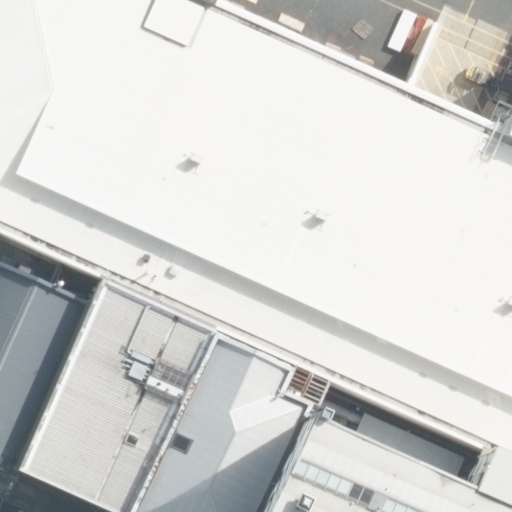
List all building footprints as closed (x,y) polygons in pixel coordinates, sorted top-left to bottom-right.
[(205,0),(0,0),(0,237),(97,281),(211,330),(290,367),(477,451),(511,466),(511,112),(503,132),(205,0)] [(0,458),(13,464),(86,298),(0,260),(0,458)] [(122,511),(211,330),(97,281),(86,298),(13,464),(122,511)] [(122,511),(125,511),(244,511),(297,398),(276,388),(290,367),(211,330),(122,511)] [(511,511),(511,466),(477,451),(457,472),(297,398),(244,511),(511,511)]
